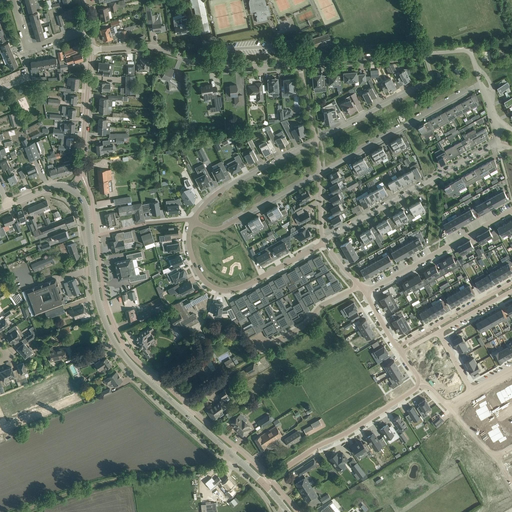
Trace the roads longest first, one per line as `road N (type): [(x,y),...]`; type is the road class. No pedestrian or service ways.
road 1 (track): [(233,456),(211,468),(109,481),(24,511)]
road 2 (unclassified): [(90,50),(145,46),(217,67),(299,63)]
road 3 (tertiary): [(179,409),(126,359),(106,327),(89,237)]
road 4 (residential): [(324,240),(499,141)]
road 5 (residential): [(324,240),(244,287),(215,289),(194,260),(193,224)]
road 6 (residential): [(424,383),(263,485)]
road 7 (residential): [(481,82),(319,173)]
road 8 (residential): [(422,51),(432,78),(315,140)]
road 9 (residential): [(511,211),(370,288)]
road 10 (residential): [(315,140),(226,185),(193,224)]
road 11 (unclassified): [(71,189),(81,173),(90,50)]
road 12 (residential): [(193,224),(216,230),(319,173)]
road 13 (residential): [(511,283),(396,347)]
road 14 (unclassified): [(299,63),(422,51)]
